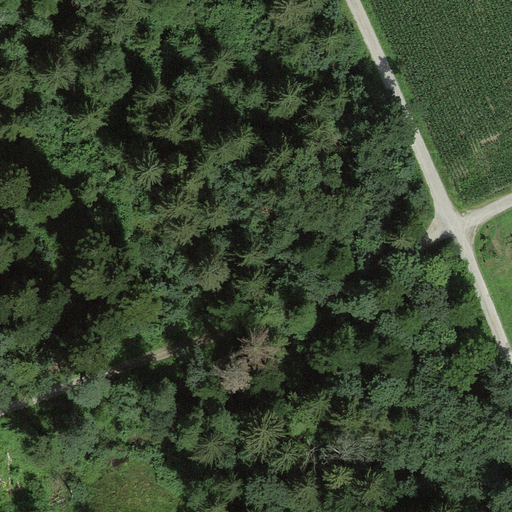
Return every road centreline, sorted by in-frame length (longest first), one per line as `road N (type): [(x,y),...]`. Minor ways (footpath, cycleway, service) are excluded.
road 1 (track): [(0,410),(454,230),(511,199)]
road 2 (track): [(511,375),(348,0)]
